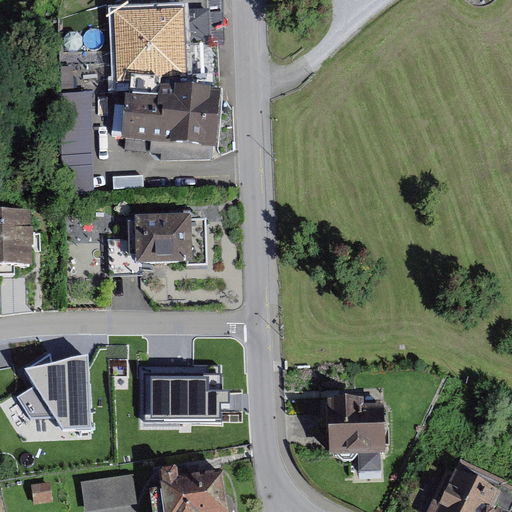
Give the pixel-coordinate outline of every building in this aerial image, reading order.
[(202,13),(115,14),(116,91),(135,91),(135,152),(235,151),(233,48),(203,49),(202,13)] [(64,121),(69,194),(99,192),(95,120),(64,121)] [(192,217),(136,219),(137,266),(194,264),(192,217)] [(42,221),(0,221),(0,271),(43,271),(42,221)] [(222,361),(119,367),(120,379),(129,378),(132,432),(230,427),(229,411),(234,411),(233,398),(228,398),(226,372),(223,372),(222,361)] [(83,383),(30,390),(35,398),(20,406),(30,423),(48,417),(55,425),(89,420),(83,383)] [(385,400),(345,403),(351,466),(411,461),(408,424),(387,426),(385,400)] [(250,511),(242,460),(164,472),(170,511),(250,511)] [(511,511),(511,492),(460,473),(445,511),(511,511)] [(86,480),(88,510),(140,507),(138,476),(86,480)]
